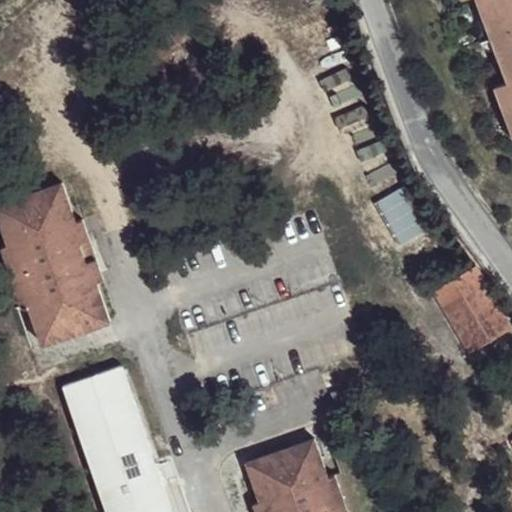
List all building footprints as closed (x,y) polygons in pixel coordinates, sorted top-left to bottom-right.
[(59,0),(86,31),(124,0),(59,0)] [(335,0),(280,0),(305,66),(354,48),(335,0)] [(511,0),(482,0),(511,81),(498,85),(511,123),(511,0)] [(26,21),(0,41),(0,96),(53,54),(26,21)] [(266,97),(113,136),(125,186),(278,148),(266,97)] [(403,186),(373,203),(399,246),(429,229),(403,186)] [(63,238),(48,200),(0,217),(0,289),(14,326),(21,324),(34,360),(100,335),(86,298),(91,296),(68,236),(63,238)] [(511,318),(479,265),(435,288),(471,349),(511,324),(511,318)] [(170,511),(120,368),(67,386),(110,511),(170,511)] [(327,484),(309,446),(244,473),(257,511),(255,511),(343,511),(332,482),(327,484)]
